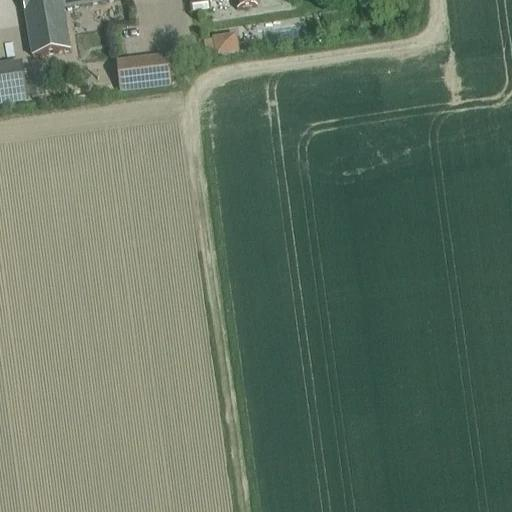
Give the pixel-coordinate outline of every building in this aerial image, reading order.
[(21,0),(32,58),(69,52),(62,10),(124,0),(21,0)] [(256,8),(254,0),(234,0),(236,11),(256,8)] [(254,34),(234,36),(235,48),(256,45),(254,34)] [(141,68),(117,70),(118,76),(120,94),(144,91),(141,68)] [(0,108),(25,104),(20,69),(0,72),(0,108)]
